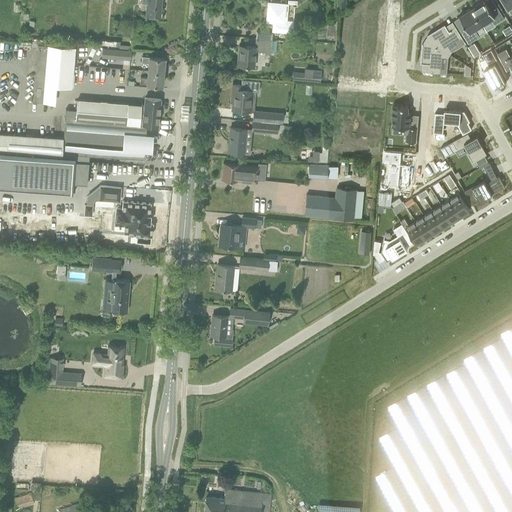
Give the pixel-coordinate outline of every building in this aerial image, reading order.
[(141,0),(142,3),(146,3),(145,16),(160,18),(161,0),(141,0)] [(483,0),(472,7),(482,24),(491,19),(494,24),(504,18),(497,6),(491,9),(485,0),(483,0)] [(511,0),(502,0),(508,8),(511,5),(511,0)] [(285,20),(287,4),(268,2),(266,22),(273,22),(272,30),(289,32),(290,27),(292,27),(293,21),(285,20)] [(369,3),(368,15),(385,16),(386,5),(369,3)] [(475,29),(482,24),(472,7),(459,15),(465,25),(459,29),(468,43),(480,36),(475,29)] [(385,16),(368,15),(367,26),(384,27),(385,16)] [(428,35),(425,39),(450,54),(452,51),(447,46),(462,37),(455,26),(448,30),(446,26),(445,24),(428,34),(428,35)] [(367,26),(366,37),(384,38),(384,27),(367,26)] [(255,38),(271,39),(272,33),(256,31),(255,38)] [(384,38),(366,37),(365,48),(383,49),(384,38)] [(271,40),(271,39),(255,38),(254,46),(239,45),(237,65),(253,66),(254,51),(270,52),(271,40)] [(422,43),(420,63),(423,63),(428,63),(427,71),(440,73),(441,55),(448,57),(450,54),(425,39),(423,43),(422,43)] [(474,43),(468,47),(474,56),(480,53),(474,43)] [(55,86),(72,87),(75,48),(41,46),(38,45),(34,101),(37,101),(54,103),(55,86)] [(383,49),(365,48),(364,59),(361,59),(360,65),(372,66),(372,60),(381,61),(383,49)] [(490,48),(482,53),(489,66),(484,69),(485,69),(483,70),(486,76),(488,75),(495,89),(506,83),(505,81),(503,78),(506,76),(490,48)] [(506,49),(497,54),(506,70),(511,67),(511,55),(510,57),(506,49)] [(130,59),(131,51),(115,50),(114,58),(130,59)] [(148,62),(147,70),(163,72),(164,58),(141,56),(140,61),(148,62)] [(292,80),(318,82),(319,70),(303,69),(302,72),(293,71),(292,80)] [(163,72),(147,70),(146,76),(146,77),(140,76),(139,83),(152,84),(162,85),(163,72)] [(232,84),(231,98),(232,98),(231,110),(249,111),(251,90),(256,90),(258,90),(259,81),(241,80),(241,85),(232,84)] [(143,97),(142,104),(140,125),(146,125),(158,126),(158,122),(160,99),(150,98),(143,97)] [(62,148),(62,152),(89,154),(144,159),(144,150),(149,150),(150,134),(146,134),(146,125),(140,125),(142,104),(77,99),(75,111),(66,110),(66,116),(65,116),(63,137),(62,148)] [(355,101),(341,100),(339,112),(333,112),(332,125),(352,127),(355,101)] [(380,103),(366,102),(364,123),(378,124),(377,132),(384,133),(385,117),(379,116),(380,103)] [(393,103),(392,116),(393,117),(392,125),(403,126),(402,133),(406,133),(405,140),(416,141),(417,127),(410,126),(412,111),(408,111),(409,105),(393,103)] [(189,105),(182,104),(181,120),(188,120),(189,105)] [(435,112),(434,124),(444,125),(444,121),(448,122),(457,122),(463,134),(472,129),(468,122),(470,121),(464,111),(449,110),(449,114),(435,112)] [(253,119),(282,122),(282,114),(253,111),(253,119)] [(266,132),(277,133),(277,132),(283,133),(283,125),(252,122),(252,130),(266,132)] [(228,151),(238,152),(244,153),(246,129),(230,127),(228,151)] [(0,132),(0,153),(62,158),(62,152),(62,148),(63,137),(0,132)] [(384,149),(397,150),(398,132),(385,132),(384,149)] [(468,132),(441,147),(446,156),(464,145),(473,161),(472,161),(472,162),(476,160),(485,155),(487,154),(481,144),(482,144),(477,135),(471,138),(468,132)] [(313,161),(328,162),(328,146),(323,146),(322,152),(314,151),(313,161)] [(402,152),(384,150),(383,162),(388,163),(386,184),(397,185),(397,188),(408,189),(410,165),(400,164),(402,152)] [(0,185),(71,191),(71,190),(70,190),(70,183),(77,184),(87,184),(89,154),(62,152),(62,158),(0,153),(0,185)] [(489,162),(483,165),(487,172),(493,169),(489,162)] [(257,166),(223,163),(221,179),(248,181),(248,176),(256,177),(257,166)] [(338,166),(308,164),(308,177),(328,178),(328,177),(337,178),(338,166)] [(449,174),(444,178),(451,189),(456,185),(449,174)] [(473,186),(464,191),(472,205),(480,201),(481,202),(489,198),(488,196),(505,187),(499,176),(497,177),(491,180),(486,183),(484,180),(473,186)] [(438,181),(433,185),(438,192),(443,188),(438,181)] [(87,184),(77,184),(101,210),(116,211),(115,232),(153,235),(153,223),(150,222),(151,214),(150,214),(151,202),(133,201),(134,188),(99,185),(93,190),(87,184)] [(306,194),(305,214),(355,218),(357,189),(337,187),(336,197),(306,194)] [(381,192),(380,204),(392,205),(393,193),(381,192)] [(459,194),(450,199),(460,216),(469,210),(459,194)] [(450,199),(441,205),(452,221),(460,216),(450,199)] [(403,200),(392,207),(396,213),(407,207),(404,202),(403,200)] [(441,205),(433,210),(443,226),(452,221),(441,205)] [(433,210),(424,216),(434,232),(443,226),(433,210)] [(424,216),(416,221),(426,237),(434,232),(424,216)] [(220,245),(230,245),(230,247),(245,248),(247,227),(261,228),(262,219),(242,218),(241,224),(221,223),(220,245)] [(416,221),(406,227),(417,243),(426,237),(416,221)] [(381,252),(385,258),(387,262),(404,251),(406,249),(407,250),(408,249),(406,247),(414,242),(403,225),(402,223),(393,228),(397,235),(390,240),(384,239),(381,252)] [(297,224),(296,230),(300,233),(304,233),(305,225),(297,224)] [(361,231),(360,244),(370,245),(371,232),(361,231)] [(374,240),(373,254),(374,254),(374,252),(378,252),(379,252),(379,251),(381,241),(374,240)] [(92,257),(91,269),(110,271),(110,270),(111,259),(92,257)] [(240,267),(268,270),(269,262),(240,259),(240,267)] [(215,288),(225,289),(231,290),(233,266),(217,264),(215,288)] [(57,265),(56,280),(64,280),(66,266),(57,265)] [(129,280),(111,279),(110,289),(105,289),(104,300),(109,300),(108,310),(126,311),(129,280)] [(270,313),(230,309),(229,319),(243,320),(243,322),(248,322),(269,324),(270,313)] [(227,316),(222,316),(212,315),(210,335),(214,335),(213,344),(232,345),(233,329),(226,328),(227,316)] [(100,361),(100,365),(107,365),(106,369),(105,369),(105,375),(105,377),(122,379),(123,376),(124,364),(123,364),(123,363),(124,347),(108,346),(107,354),(100,353),(100,361)] [(50,357),(47,383),(71,385),(73,372),(61,371),(63,358),(50,357)] [(231,375),(239,372),(236,364),(228,367),(231,375)] [(224,498),(215,497),(205,496),(203,511),(267,511),(270,493),(225,489),(224,498)] [(34,503),(30,493),(15,498),(18,508),(34,503)] [(85,502),(60,509),(60,511),(85,511),(87,511),(85,502)] [(318,511),(362,511),(362,504),(318,503),(318,511)]
